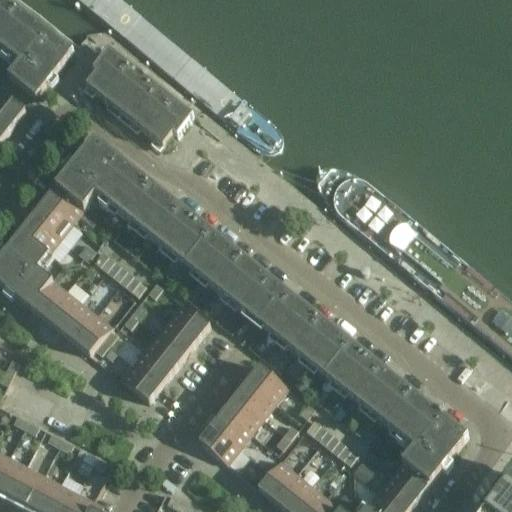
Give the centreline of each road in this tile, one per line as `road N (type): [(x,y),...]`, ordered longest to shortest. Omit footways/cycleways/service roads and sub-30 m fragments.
road 1 (residential): [(447,511),(499,437),(483,419),(190,184),(147,165),(73,105)]
road 2 (residential): [(242,339),(126,511)]
